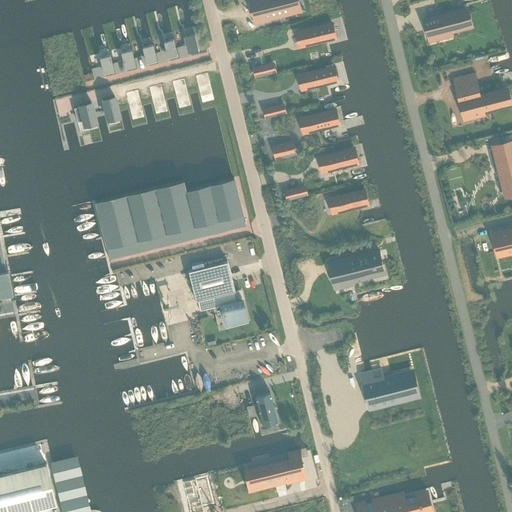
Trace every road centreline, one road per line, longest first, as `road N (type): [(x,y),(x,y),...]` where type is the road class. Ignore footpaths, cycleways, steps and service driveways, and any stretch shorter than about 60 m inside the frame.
road 1 (residential): [(387,0),(511,508)]
road 2 (residential): [(296,352),(209,0)]
road 3 (residential): [(296,352),(335,511)]
